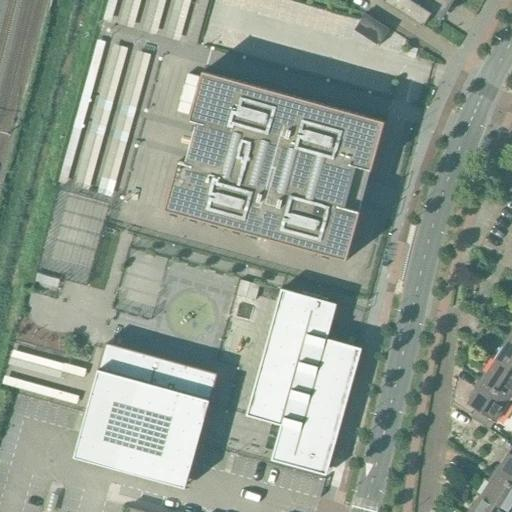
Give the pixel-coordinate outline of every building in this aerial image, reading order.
[(437,18),(448,0),(386,0),(425,25),(432,15),(437,18)] [(366,13),(355,30),(379,46),(390,29),(366,13)] [(386,121),(204,71),(190,120),(191,121),(180,161),(179,160),(166,210),(347,260),(361,211),(360,210),(371,170),(372,171),(386,121)] [(241,280),(236,295),(256,301),(260,285),(241,280)] [(282,425),(274,453),(271,460),(327,476),(329,469),(336,441),(337,441),(359,362),(358,362),(362,349),(355,347),(328,339),(337,304),(282,288),(270,333),(247,416),(282,425)] [(511,341),(509,340),(495,361),(511,372),(511,341)] [(96,381),(94,387),(94,386),(87,410),(79,442),(74,458),(137,475),(186,489),(191,473),(206,418),(206,417),(207,412),(208,412),(217,379),(216,379),(217,374),(199,369),(125,348),(125,349),(107,344),(105,349),(104,348),(95,381),(96,381)] [(511,372),(495,361),(481,382),(509,400),(511,395),(511,372)] [(509,400),(481,382),(467,404),(495,422),(509,400)] [(495,475),(511,486),(511,454),(509,453),(495,475)] [(505,511),(511,511),(511,486),(495,475),(481,496),(505,511)] [(505,511),(481,496),(470,511),(505,511)]
